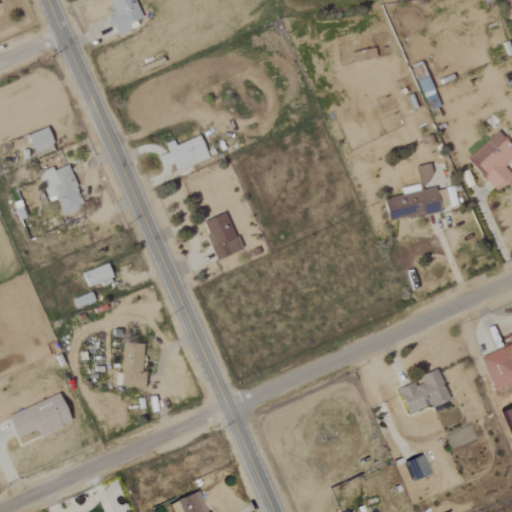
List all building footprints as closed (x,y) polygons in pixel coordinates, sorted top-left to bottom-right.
[(140,18),(132,0),(106,0),(112,12),(104,15),(113,37),(127,31),(125,25),(140,18)] [(362,60),(373,58),(372,50),(361,52),(362,60)] [(53,150),(44,128),(25,136),(34,158),(53,150)] [(494,190),(509,176),(502,167),(511,157),(511,150),(496,132),(466,159),(494,190)] [(173,146),(170,141),(162,144),(166,153),(155,157),(159,169),(171,164),(174,172),(206,159),(197,136),(173,146)] [(46,202),(54,199),(60,217),(81,210),(66,165),(37,174),(46,202)] [(414,167),(415,185),(427,184),(426,166),(414,167)] [(382,198),(385,221),(439,212),(438,208),(445,207),(443,190),(434,191),(433,189),(382,198)] [(212,260),(237,252),(225,214),(201,221),(212,260)] [(80,274),(85,288),(98,283),(100,287),(111,283),(104,265),(80,274)] [(70,300),(73,308),(91,302),(88,294),(70,300)] [(478,357),(490,390),(511,381),(511,332),(504,336),(508,346),(478,357)] [(113,387),(140,388),(141,346),(119,345),(118,374),(113,374),(113,387)] [(446,400),(435,371),(418,377),(419,381),(395,390),(405,416),(446,400)] [(37,436),(68,423),(56,395),(5,416),(14,439),(35,430),(37,436)] [(510,436),(511,435),(511,407),(500,412),(510,436)] [(410,482),(429,474),(421,455),(402,463),(410,482)] [(168,503),(171,511),(205,511),(197,492),(168,503)]
